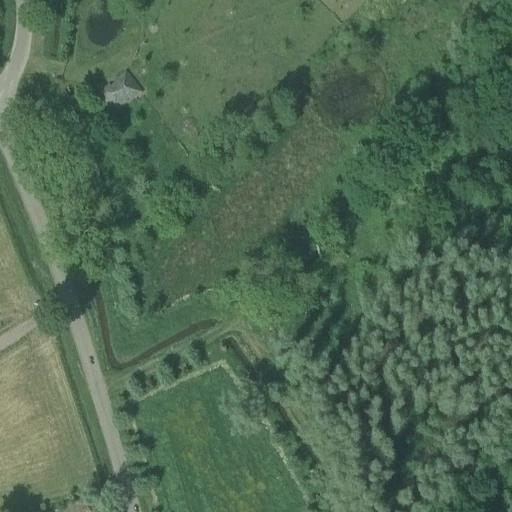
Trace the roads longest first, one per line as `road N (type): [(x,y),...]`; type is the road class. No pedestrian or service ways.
road 1 (track): [(235,322),(271,296),(414,119),(511,14)]
road 2 (unclassified): [(131,511),(99,395),(0,127)]
road 3 (track): [(235,322),(99,395)]
